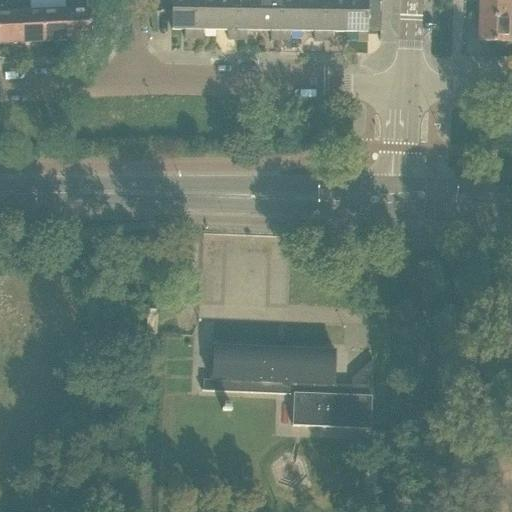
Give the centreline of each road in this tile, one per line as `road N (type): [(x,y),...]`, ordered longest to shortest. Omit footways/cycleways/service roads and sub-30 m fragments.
road 1 (residential): [(134,78),(407,88)]
road 2 (secondary): [(0,197),(240,196)]
road 3 (secondary): [(403,187),(294,186),(240,196)]
road 4 (secondary): [(240,196),(402,212)]
road 5 (residential): [(0,86),(134,78)]
